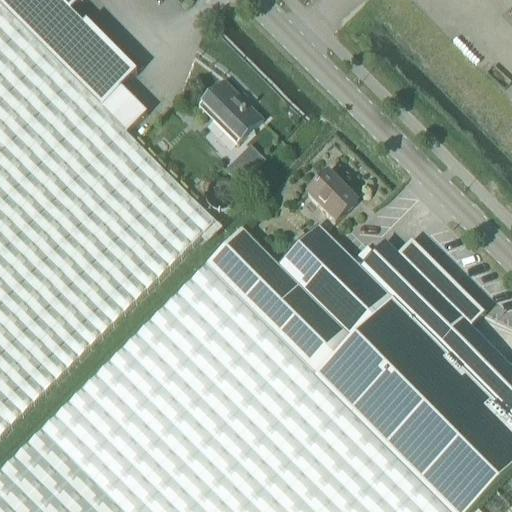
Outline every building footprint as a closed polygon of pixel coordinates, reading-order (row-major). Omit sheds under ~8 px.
[(0,0),(0,11),(100,112),(120,91),(122,93),(137,78),(86,26),(83,30),(70,17),(87,0),(0,0)] [(0,442),(216,227),(126,138),(100,112),(0,11),(0,442)] [(224,85),(201,109),(215,123),(213,126),(238,150),(239,147),(247,140),(255,138),(254,133),(263,124),(224,85)] [(147,118),(122,93),(120,91),(100,112),(126,138),(147,118)] [(251,150),(226,176),(242,191),(267,166),(251,150)] [(307,199),(336,227),(357,206),(329,177),(307,199)] [(317,383),(393,307),(511,425),(511,372),(471,332),(484,319),(412,246),(399,259),(385,246),(359,272),(318,230),(306,241),(301,236),(294,243),(299,249),(277,271),(242,235),(207,270),(317,383)] [(0,511),(445,511),(317,383),(207,270),(0,477),(0,511)] [(317,383),(445,511),(472,511),(511,473),(511,425),(393,307),(317,383)]
